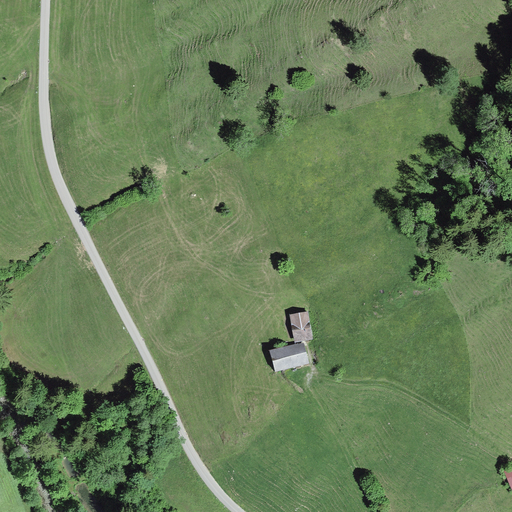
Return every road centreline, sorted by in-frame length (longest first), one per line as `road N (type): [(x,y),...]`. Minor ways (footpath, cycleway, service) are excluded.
road 1 (unclassified): [(45,0),(43,107),(58,185),(203,474),(243,511)]
road 2 (track): [(511,455),(397,387),(316,377),(377,511)]
